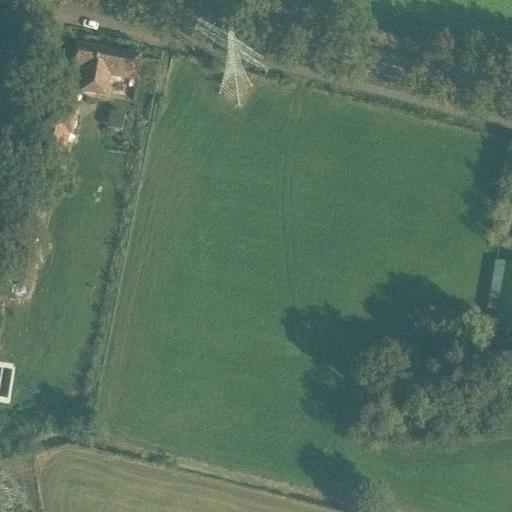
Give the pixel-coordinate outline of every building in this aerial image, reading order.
[(140,58),(76,47),(72,69),(87,72),(83,93),(106,97),(109,76),(136,81),(140,58)] [(56,108),(49,129),(37,125),(25,159),(59,170),(78,115),(56,108)] [(50,177),(26,170),(13,211),(37,218),(50,177)] [(511,333),(511,264),(493,262),(486,310),(497,312),(495,331),(511,333)] [(474,342),(476,312),(432,310),(430,340),(474,342)]
